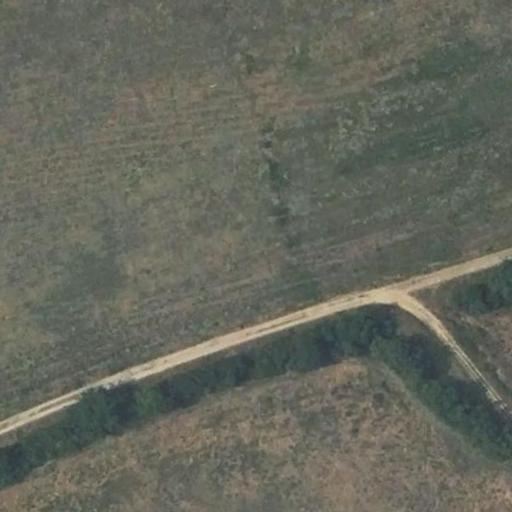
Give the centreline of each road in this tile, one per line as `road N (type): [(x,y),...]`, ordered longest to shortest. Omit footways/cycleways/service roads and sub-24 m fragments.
road 1 (track): [(511,259),(127,377),(0,439)]
road 2 (track): [(385,293),(424,324),(511,426)]
